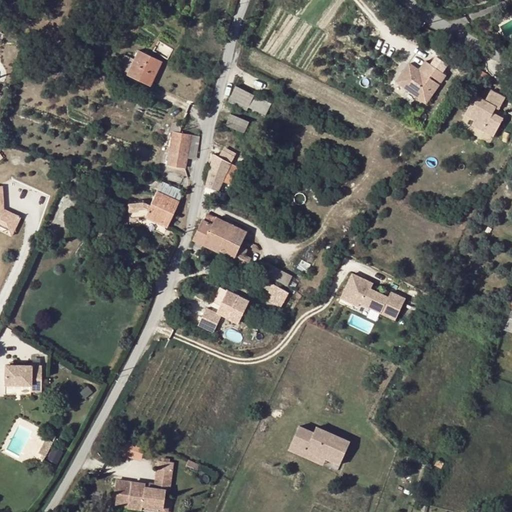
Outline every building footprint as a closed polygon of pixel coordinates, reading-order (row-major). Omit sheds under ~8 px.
[(128,74),(140,79),(139,81),(150,86),(161,62),(139,51),(134,62),(129,73),(128,74)] [(120,68),(129,73),(134,62),(125,58),(120,68)] [(427,102),(439,85),(430,78),(431,75),(441,82),(446,75),(426,61),(419,70),(409,63),(397,82),(427,102)] [(229,101),(247,110),(249,107),(267,116),(272,105),(236,87),(229,101)] [(503,121),(493,114),(495,109),(499,111),(505,100),(491,92),(490,92),(485,103),(475,97),(464,116),(474,122),(472,126),(493,138),(503,121)] [(249,107),(247,110),(266,120),(267,116),(249,107)] [(228,127),(244,134),(249,123),(230,115),(226,126),(228,127)] [(170,129),(169,133),(172,134),(167,166),(168,166),(168,170),(174,171),(187,178),(185,168),(187,157),(196,159),(199,137),(180,133),(180,129),(177,123),(172,124),(170,129)] [(237,178),(241,170),(231,164),(219,158),(214,156),(206,188),(218,192),(227,174),(237,178)] [(341,171),(344,163),(333,159),(330,167),(341,171)] [(158,189),(161,182),(149,178),(147,185),(158,189)] [(167,228),(183,192),(161,182),(158,189),(150,206),(144,203),(129,205),(130,219),(145,217),(145,218),(167,228)] [(114,197),(117,189),(110,187),(107,195),(114,197)] [(0,227),(12,234),(18,221),(1,213),(0,190),(0,227)] [(241,247),(248,233),(216,218),(216,219),(208,215),(205,222),(203,221),(193,241),(247,267),(251,259),(246,256),(248,251),(241,247)] [(292,277),(264,263),(259,273),(287,287),(292,277)] [(369,283),(354,275),(341,299),(358,308),(360,305),(395,323),(406,303),(391,295),(389,300),(371,291),(366,288),(369,283)] [(283,303),(288,294),(273,286),(273,287),(267,284),(264,291),(269,293),(266,300),(280,307),(282,302),(283,303)] [(239,324),(249,302),(221,288),(214,303),(222,307),(218,314),(207,309),(199,325),(214,332),(222,316),(239,324)] [(511,333),(511,327),(504,324),(502,329),(511,333)] [(40,395),(40,369),(3,369),(3,388),(29,388),(29,395),(40,395)] [(340,465),(351,442),(317,427),(314,432),(299,426),(289,449),(304,456),(307,450),(340,465)] [(124,437),(118,453),(141,460),(146,444),(124,437)] [(46,456),(52,442),(45,439),(39,453),(46,456)] [(323,465),(326,459),(307,450),(304,456),(323,465)] [(200,465),(189,459),(185,465),(197,471),(200,465)] [(172,470),(173,462),(169,462),(162,461),(158,460),(157,468),(172,470)] [(441,469),(444,464),(438,461),(435,466),(441,469)] [(169,491),(172,470),(157,468),(155,484),(145,482),(145,484),(144,487),(165,490),(165,491),(169,491)] [(165,491),(165,490),(144,487),(145,484),(115,480),(114,492),(118,492),(117,505),(141,508),(142,505),(163,507),(165,491)] [(166,511),(167,511),(169,498),(164,498),(163,507),(142,505),(141,508),(141,509),(166,511)]
